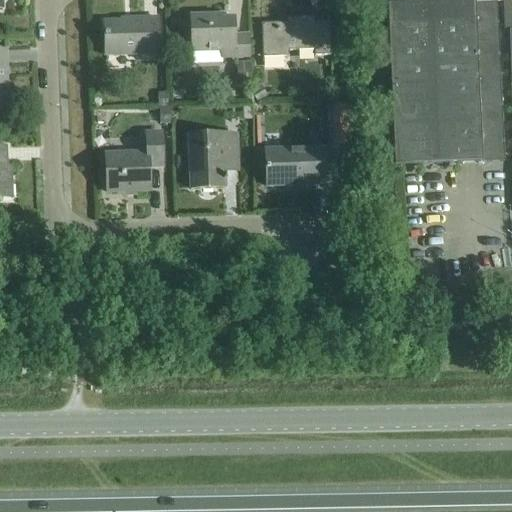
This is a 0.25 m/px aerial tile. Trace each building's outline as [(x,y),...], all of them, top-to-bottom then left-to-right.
[(469,4),(468,0),(386,0),(394,168),(503,163),(496,3),(469,4)] [(249,58),(249,36),(234,37),(233,20),(221,20),(221,17),(191,18),(192,54),(222,53),(223,59),(249,58)] [(106,57),(158,55),(157,19),(129,20),(130,22),(105,23),(106,57)] [(314,57),(331,57),(330,23),(314,24),(314,19),(286,19),(286,25),(262,25),(263,59),(289,58),(289,53),(314,52),(314,57)] [(0,52),(0,113),(9,113),(6,52),(0,52)] [(250,65),(237,65),(237,88),(251,87),(250,65)] [(259,87),(250,93),(257,105),(267,99),(259,87)] [(167,95),(158,95),(158,108),(168,108),(167,95)] [(170,109),(159,109),(159,127),(171,127),(170,109)] [(251,109),(243,109),(244,121),(251,120),(251,109)] [(351,133),(333,133),(333,149),(351,149),(351,133)] [(149,169),(162,168),(161,134),(147,135),(147,154),(106,156),(107,194),(149,192),(149,169)] [(223,161),(237,161),(236,136),(188,138),(191,191),(224,190),(223,161)] [(0,199),(11,199),(11,181),(7,181),(5,150),(0,150),(0,199)] [(290,182),(325,180),(324,150),(265,152),(266,188),(291,188),(290,182)]
